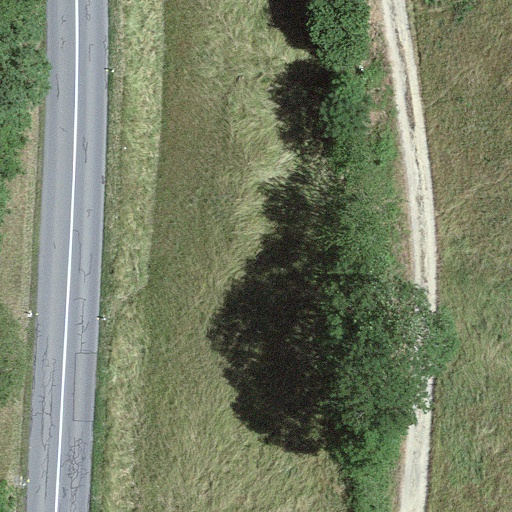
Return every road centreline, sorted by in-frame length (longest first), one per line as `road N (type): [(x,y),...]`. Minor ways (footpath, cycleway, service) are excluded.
road 1 (track): [(413,511),(425,272),(393,0)]
road 2 (primary): [(76,0),(56,511)]
